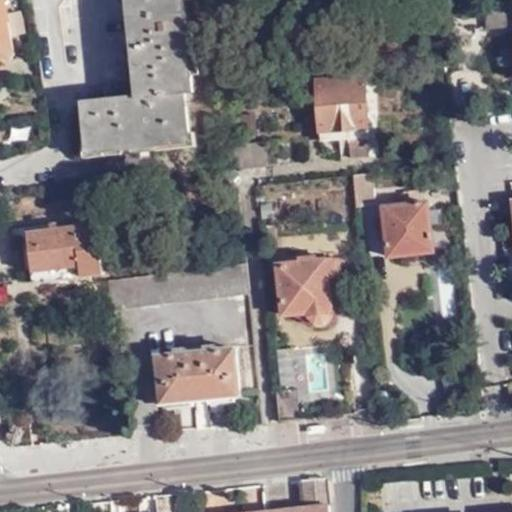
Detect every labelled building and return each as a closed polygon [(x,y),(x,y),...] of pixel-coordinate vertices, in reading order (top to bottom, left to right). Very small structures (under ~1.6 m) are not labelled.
[(0,0),(0,61),(15,58),(9,34),(5,14),(1,0),(0,0)] [(190,89),(180,0),(125,0),(135,94),(82,100),(87,153),(106,151),(107,155),(175,148),(174,143),(191,141),(186,89),(190,89)] [(5,14),(9,34),(27,29),(23,11),(5,14)] [(371,154),(362,74),(314,79),(320,139),(339,137),(341,157),(371,154)] [(235,148),(231,149),(233,174),(249,173),(247,148),(235,148)] [(376,172),(354,174),(357,208),(379,204),(376,172)] [(401,197),(401,203),(420,201),(419,195),(401,197)] [(420,201),(401,203),(381,205),(382,219),(376,220),(378,239),(385,238),(387,255),(432,250),(429,223),(439,222),(438,210),(428,211),(426,201),(420,201)] [(105,275),(97,225),(44,232),(43,225),(32,226),(33,235),(28,236),(34,285),(40,284),(40,293),(79,288),(78,278),(105,275)] [(343,297),(339,260),(317,262),(317,258),(302,259),(302,263),(277,266),(281,316),(306,313),(306,318),(313,324),(324,323),(331,316),(330,298),(343,297)] [(109,279),(112,308),(251,292),(247,262),(109,279)] [(442,267),(445,312),(456,311),(453,266),(442,267)] [(303,346),(306,391),(344,389),(342,344),(303,346)] [(240,395),(234,347),(156,355),(160,403),(240,395)] [(276,391),(279,421),(298,419),(294,390),(276,391)] [(328,511),(325,478),(302,480),(304,506),(235,511),(328,511)] [(174,511),(174,494),(153,496),(154,511),(174,511)]
